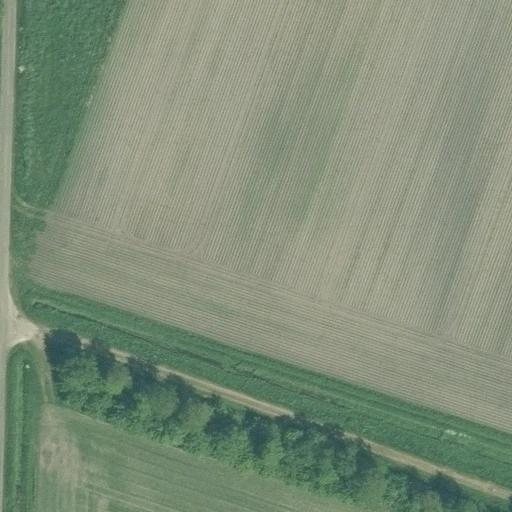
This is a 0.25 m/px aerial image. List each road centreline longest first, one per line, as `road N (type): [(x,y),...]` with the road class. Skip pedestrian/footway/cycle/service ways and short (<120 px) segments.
road 1 (track): [(0,324),(511,497)]
road 2 (unclassified): [(8,0),(0,310)]
